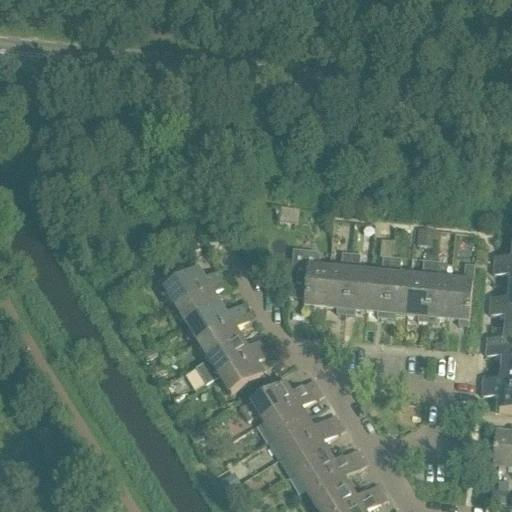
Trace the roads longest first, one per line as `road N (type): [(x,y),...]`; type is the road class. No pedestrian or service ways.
road 1 (tertiary): [(511,110),(0,49)]
road 2 (residential): [(379,469),(395,453),(437,451),(441,396),(352,387),(331,394)]
road 3 (residential): [(331,394),(282,343),(223,251)]
